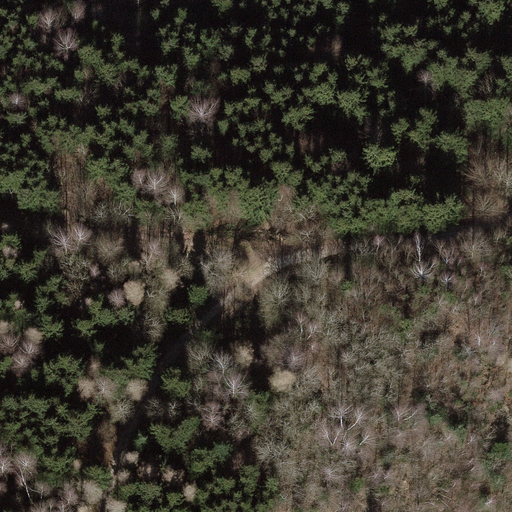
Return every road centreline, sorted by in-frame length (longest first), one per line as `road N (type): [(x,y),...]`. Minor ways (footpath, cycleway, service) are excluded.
road 1 (track): [(103,511),(135,418),(182,344),(269,264)]
road 2 (track): [(269,264),(0,222)]
road 3 (track): [(269,264),(511,219)]
